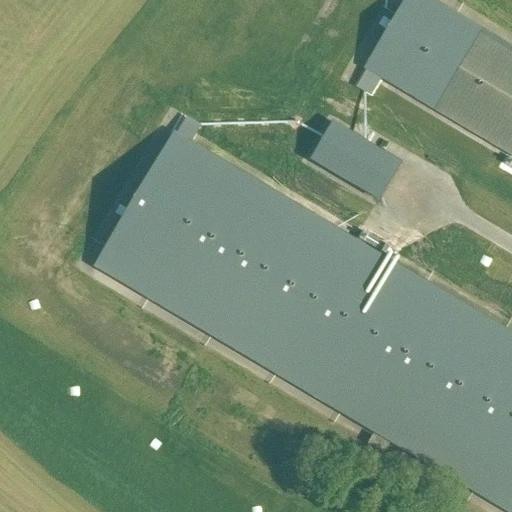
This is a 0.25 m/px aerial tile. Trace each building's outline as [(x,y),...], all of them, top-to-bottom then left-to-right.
[(511,162),(511,56),(417,0),(403,0),(360,73),(511,162)] [(377,203),(399,165),(329,124),(307,162),(377,203)] [(92,267),(506,511),(511,511),(511,334),(173,133),(92,267)] [(511,257),(511,184),(436,145),(406,201),(511,257)] [(222,407),(190,462),(278,511),(279,511),(310,457),(222,407)] [(382,455),(388,445),(372,436),(366,445),(382,455)]
